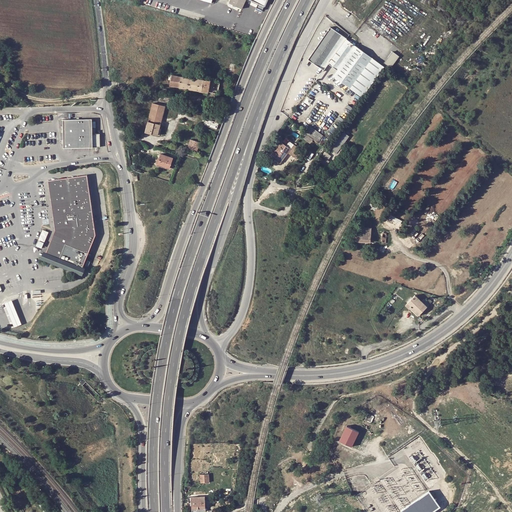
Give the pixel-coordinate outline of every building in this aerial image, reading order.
[(245,0),(230,0),(229,3),(241,9),(245,0)] [(253,0),(259,2),(256,7),(262,10),(266,0),(253,0)] [(328,62),(346,38),(330,27),(309,58),(324,68),(328,62)] [(334,74),(364,94),(386,64),(346,38),(328,62),(338,68),(334,74)] [(393,53),(395,54),(388,63),(392,67),(402,56),(396,50),(393,53)] [(176,75),(172,74),(169,74),(168,80),(171,80),(170,85),(187,88),(189,77),(176,75)] [(187,88),(219,93),(219,91),(220,86),(221,82),(189,77),(187,88)] [(166,106),(153,102),(145,132),(158,135),(166,106)] [(63,119),(64,147),(93,146),(92,118),(63,119)] [(219,122),(212,120),(208,119),(205,125),(216,129),(218,126),(219,122)] [(307,130),(319,139),(323,134),(309,125),(306,129),(307,130)] [(307,130),(304,133),(318,143),(320,140),(319,139),(307,130)] [(328,147),(336,153),(338,149),(348,135),(341,130),(328,147)] [(283,140),(278,136),(273,142),(278,146),(272,154),(276,157),(281,161),(288,152),(293,156),(297,151),(292,147),(290,149),(281,142),(283,140)] [(189,148),(198,150),(201,141),(192,139),(189,148)] [(339,158),(343,153),(338,149),(336,153),(334,154),(339,158)] [(170,168),(174,158),(161,153),(158,163),(170,168)] [(317,174),(323,162),(319,160),(313,172),(317,174)] [(96,230),(86,176),(46,181),(58,229),(51,250),(48,249),(45,257),(86,271),(89,263),(86,262),(96,230)] [(377,207),(373,201),(369,203),(373,210),(377,207)] [(45,229),(38,245),(45,248),(51,232),(45,229)] [(353,242),(365,242),(365,237),(371,237),(371,232),(357,231),(357,237),(354,237),(353,242)] [(382,238),(386,238),(387,233),(377,232),(376,240),(382,241),(382,238)] [(419,315),(428,306),(425,304),(427,301),(425,298),(422,301),(415,295),(408,302),(412,306),(411,307),(419,315)] [(12,300),(6,302),(8,307),(9,310),(12,318),(16,328),(22,326),(19,316),(16,308),(14,304),(12,300)] [(371,423),(374,416),(368,413),(365,420),(371,423)] [(340,440),(352,446),(359,431),(347,425),(340,440)] [(209,482),(209,474),(200,475),(201,483),(209,482)] [(191,492),(191,497),(191,503),(192,508),(196,508),(196,511),(202,511),(201,508),(206,508),(205,490),(202,490),(202,492),(191,492)] [(431,511),(440,507),(429,491),(400,511),(401,511),(431,511)]
